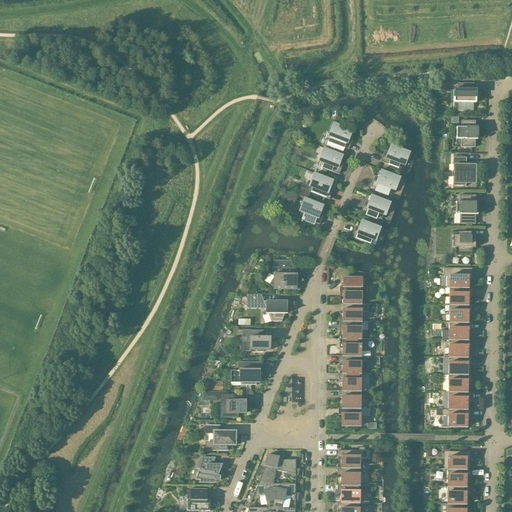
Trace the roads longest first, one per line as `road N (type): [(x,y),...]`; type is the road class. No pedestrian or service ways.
road 1 (residential): [(495,260),(497,84),(511,84)]
road 2 (residential): [(493,441),(495,260)]
road 3 (residential): [(312,288),(372,128)]
